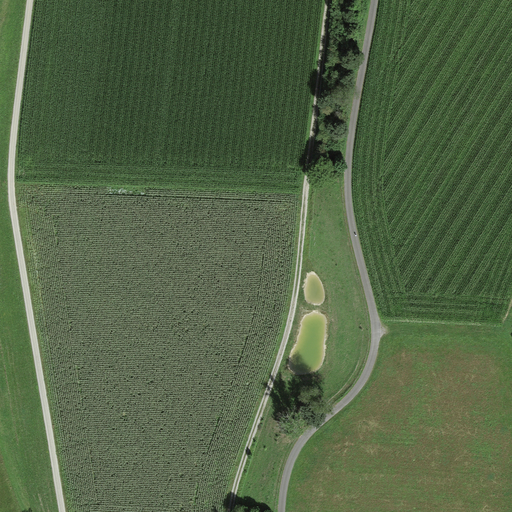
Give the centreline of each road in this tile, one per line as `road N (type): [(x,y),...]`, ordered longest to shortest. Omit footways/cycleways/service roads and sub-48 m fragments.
road 1 (track): [(374,0),(348,169),(375,335),(370,366),(296,449),(280,511)]
road 2 (track): [(231,511),(297,284),(327,0)]
road 3 (track): [(62,511),(12,203),(30,0)]
